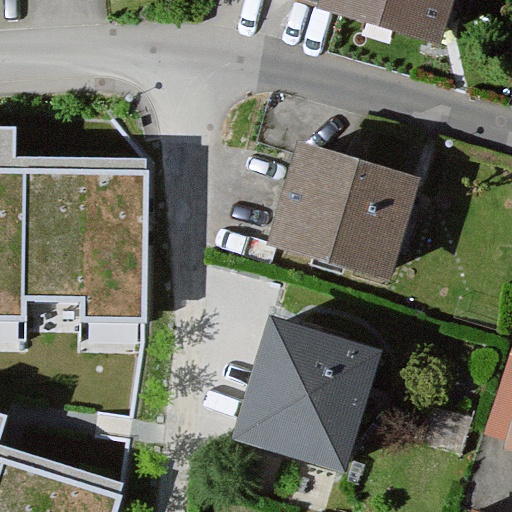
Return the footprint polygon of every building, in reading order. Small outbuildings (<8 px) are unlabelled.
[(455,0),(317,0),(310,28),(439,63),(455,0)] [(262,261),(385,294),(411,196),(288,163),(262,261)] [(148,171),(0,168),(0,319),(27,320),(28,302),(81,302),(80,320),(146,321),(148,171)] [(339,492),(373,368),(256,336),(222,460),(339,492)] [(511,420),(500,461),(511,464),(511,420)] [(119,511),(124,497),(0,458),(0,511),(119,511)]
